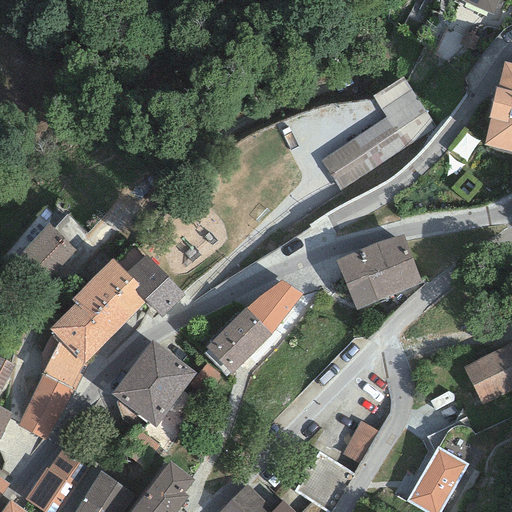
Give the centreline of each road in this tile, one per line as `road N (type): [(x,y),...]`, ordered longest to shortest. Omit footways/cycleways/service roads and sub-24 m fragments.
road 1 (residential): [(0,509),(143,338),(266,276),(413,227),(511,207)]
road 2 (track): [(143,201),(210,147),(340,85),(353,68),(370,0)]
road 3 (residential): [(386,340),(209,511)]
road 4 (residential): [(386,340),(400,381),(399,409),(341,511)]
road 5 (residential): [(511,248),(447,278),(386,340)]
road 6 (track): [(393,359),(511,336)]
